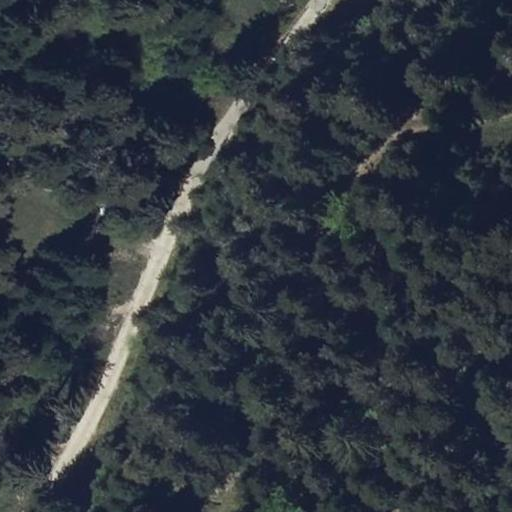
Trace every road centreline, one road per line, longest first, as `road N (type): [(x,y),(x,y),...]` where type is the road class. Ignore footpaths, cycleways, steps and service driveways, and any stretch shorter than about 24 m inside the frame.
road 1 (track): [(36,511),(106,391),(172,219),(245,97),(317,0)]
road 2 (track): [(79,511),(106,391)]
